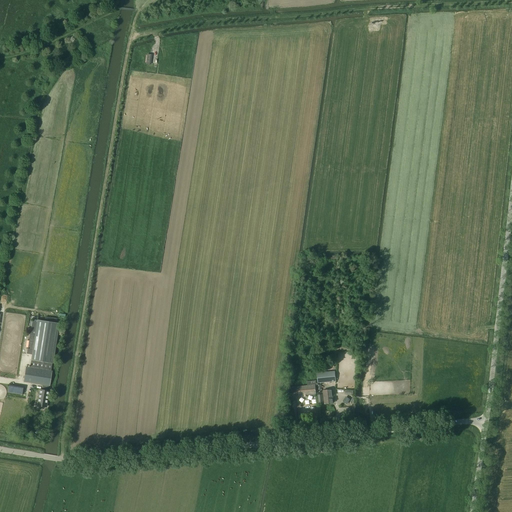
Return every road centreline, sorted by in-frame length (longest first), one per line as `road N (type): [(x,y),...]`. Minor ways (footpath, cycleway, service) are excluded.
road 1 (unclassified): [(57,458),(108,460),(484,419)]
road 2 (unclassified): [(484,419),(511,183)]
